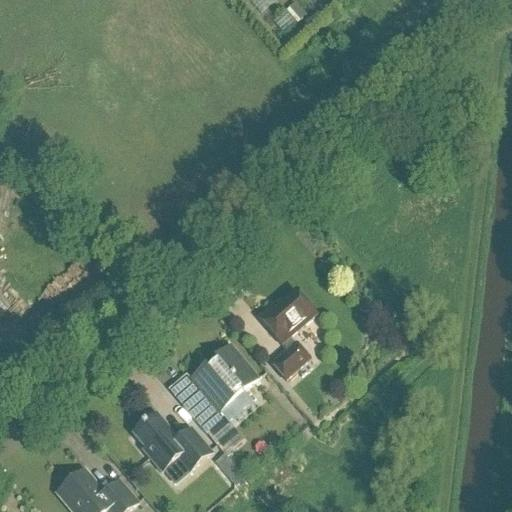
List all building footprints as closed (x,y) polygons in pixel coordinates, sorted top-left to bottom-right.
[(296,6),(274,22),(282,34),(305,18),(296,6)] [(272,369),(287,386),(311,365),(297,348),(296,349),(291,342),(317,320),(297,295),(276,313),(273,310),(259,322),(282,350),(283,350),(288,356),(272,369)] [(394,348),(402,357),(409,351),(401,342),(394,348)] [(191,385),(200,395),(183,410),(207,439),(226,423),(221,417),(259,384),(231,351),(191,385)] [(178,464),(190,478),(213,458),(192,434),(179,445),(157,419),(143,431),(144,433),(135,441),(145,453),(143,455),(163,478),(178,464)] [(135,511),(139,509),(120,486),(105,499),(85,476),(57,499),(68,511),(135,511)]
